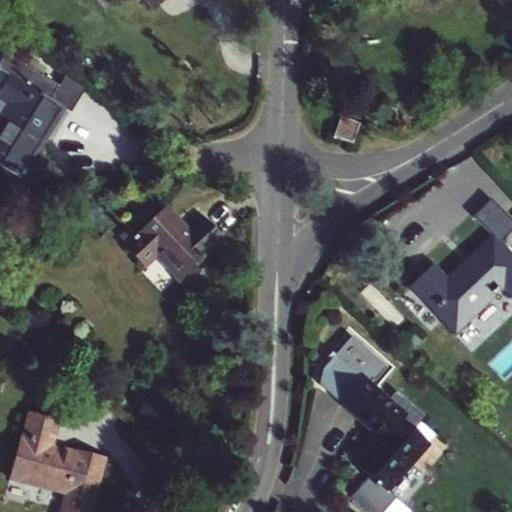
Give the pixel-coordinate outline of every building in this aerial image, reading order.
[(9,103),(0,117),(0,165),(20,177),(63,107),(49,99),(57,86),(31,70),(1,98),(9,103)] [(337,117),(328,135),(347,144),(356,126),(337,117)] [(166,264),(162,268),(177,283),(224,239),(201,215),(187,227),(165,205),(121,246),(142,270),(158,255),(166,264)] [(411,289),(454,333),(467,320),(466,318),(500,284),(511,296),(511,256),(492,236),(443,282),(431,270),(411,289)] [(381,437),(355,466),(385,493),(429,443),(403,419),(406,416),(364,379),(342,402),(381,437)] [(60,511),(89,511),(104,458),(76,450),(76,453),(50,446),(56,423),(28,416),(21,442),(19,441),(9,482),(64,496),(60,511)]
